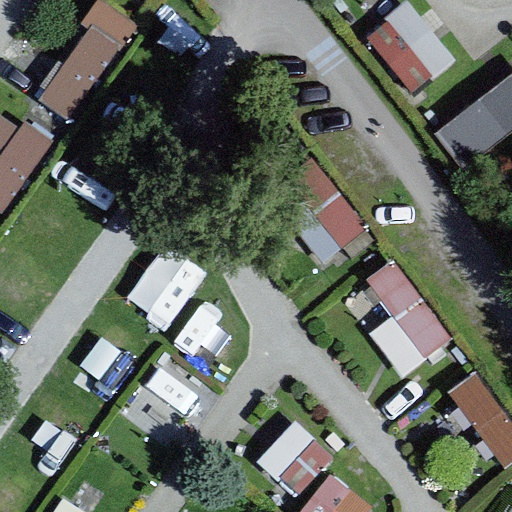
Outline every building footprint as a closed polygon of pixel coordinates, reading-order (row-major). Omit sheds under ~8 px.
[(136,28),(100,3),(83,27),(91,32),(41,102),(69,122),(136,28)] [(451,61),(406,7),(366,40),(412,94),(451,61)] [(511,75),(436,136),(464,171),(511,131),(511,75)] [(21,131),(0,116),(0,210),(6,215),(55,145),(26,124),(21,131)] [(367,232),(310,160),(289,177),(309,203),(289,219),(325,265),(367,232)] [(394,317),(372,333),(404,376),(449,342),(391,264),(368,282),(394,317)] [(127,311),(97,350),(133,377),(163,339),(127,311)] [(210,314),(196,334),(232,360),(246,341),(210,314)] [(511,462),(511,428),(475,378),(452,395),(505,467),(511,462)] [(331,460),(294,427),(259,465),(295,498),(331,460)] [(366,511),(369,508),(330,479),(304,511),(366,511)]
